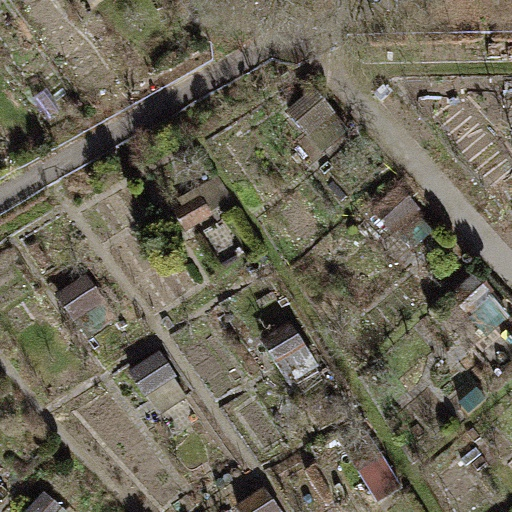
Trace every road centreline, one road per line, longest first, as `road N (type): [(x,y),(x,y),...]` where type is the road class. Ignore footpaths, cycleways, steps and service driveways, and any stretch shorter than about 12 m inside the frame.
road 1 (track): [(0,197),(299,30),(382,0)]
road 2 (track): [(299,30),(511,268)]
